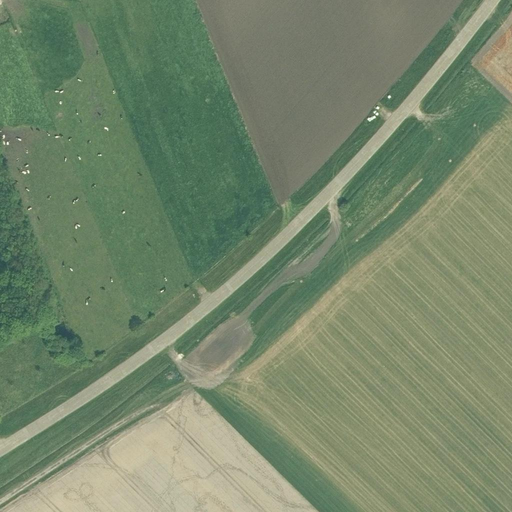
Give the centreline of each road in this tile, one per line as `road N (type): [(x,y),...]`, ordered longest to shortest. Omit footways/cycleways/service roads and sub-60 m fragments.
road 1 (tertiary): [(0,447),(133,363),(283,239),(491,0)]
road 2 (track): [(0,502),(158,405)]
